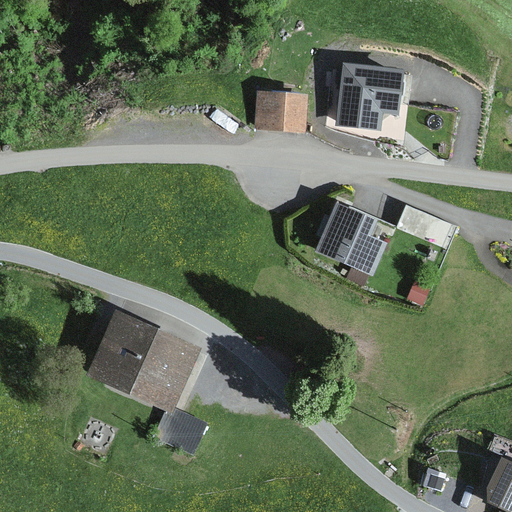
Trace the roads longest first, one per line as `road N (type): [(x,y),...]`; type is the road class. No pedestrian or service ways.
road 1 (unclassified): [(0,165),(240,155),(511,184)]
road 2 (residential): [(0,252),(136,292),(218,329),(356,465),(416,511)]
